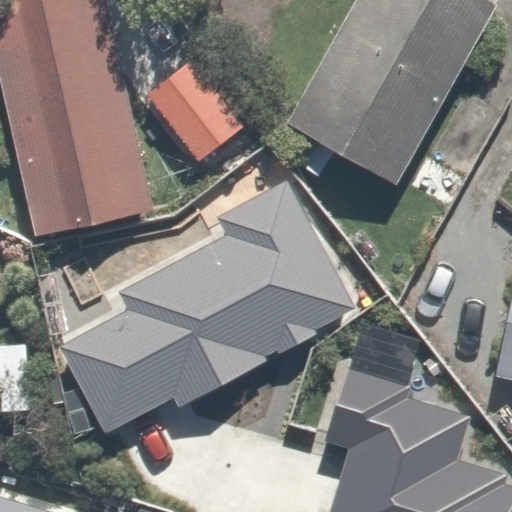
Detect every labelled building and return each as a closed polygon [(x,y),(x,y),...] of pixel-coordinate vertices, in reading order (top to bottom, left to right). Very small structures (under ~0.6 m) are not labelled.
[(102,0),(0,0),(0,122),(20,224),(141,201),(102,0)] [(476,0),(341,0),(279,111),(381,169),(476,0)] [(290,188),(222,223),(233,244),(124,301),(134,321),(64,357),(106,437),(174,402),(182,417),(267,373),(266,361),(275,357),(279,366),(323,349),(323,332),(356,315),(290,188)] [(511,254),(498,251),(476,366),(511,372),(511,254)] [(413,390),(345,370),(320,454),(349,463),(334,511),(511,511),(511,493),(509,493),(511,485),(458,469),(473,422),(409,403),(413,390)] [(44,511),(0,497),(0,511),(44,511)]
